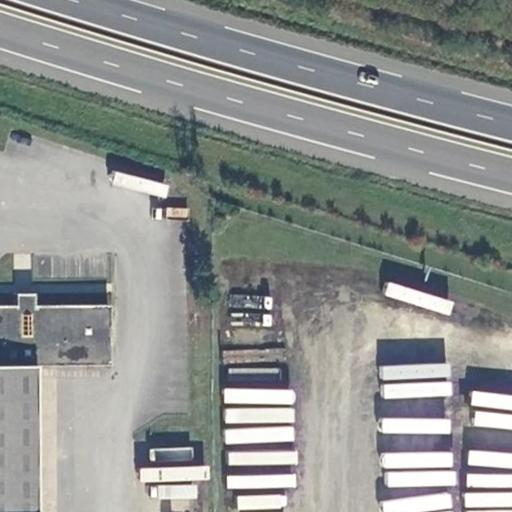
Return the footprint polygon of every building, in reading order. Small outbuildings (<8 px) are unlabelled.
[(38,303),(107,305),(108,287),(88,287),(88,297),(38,296),(38,303)] [(0,511),(30,511),(30,367),(105,366),(105,306),(30,306),(29,296),(12,295),(12,307),(0,306),(0,511)] [(383,466),(450,466),(449,365),(382,366),(382,381),(383,433),(416,433),(416,448),(396,448),(396,452),(382,452),(383,466)] [(150,470),(208,473),(208,465),(191,464),(192,449),(151,447),(150,470)] [(233,452),(232,476),(295,478),(296,454),(233,452)]
